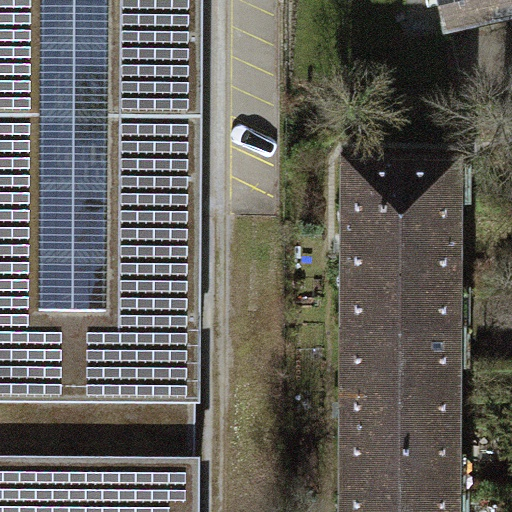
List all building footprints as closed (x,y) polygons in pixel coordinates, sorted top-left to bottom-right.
[(0,0),(0,511),(196,511),(197,458),(193,458),(193,399),(198,399),(200,0),(0,0)] [(511,0),(429,0),(436,30),(511,13),(511,0)] [(340,243),(339,323),(459,325),(460,286),(445,286),(446,200),(460,200),(461,164),(446,164),(446,158),(342,156),(340,243)] [(339,323),(337,490),(458,492),(459,454),(444,453),(446,363),(459,363),(459,325),(339,323)] [(458,511),(458,492),(337,490),(336,511),(458,511)]
